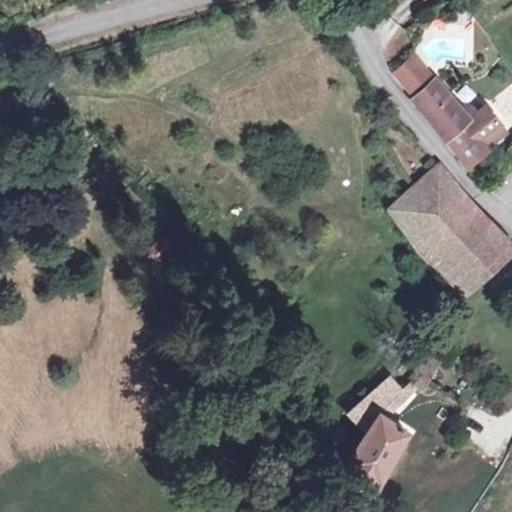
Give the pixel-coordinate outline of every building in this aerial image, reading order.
[(412,46),(385,66),(396,79),(423,59),(412,46)] [(396,79),(401,87),(436,134),(465,112),(471,107),(466,102),(458,100),(457,102),(428,66),(423,59),(396,79)] [(465,112),(436,134),(463,171),(486,155),(474,137),(495,122),(480,101),(471,107),(465,112)] [(474,137),(486,155),(508,138),(495,122),(474,137)] [(435,165),(383,209),(459,300),(511,256),(435,165)] [(421,352),(402,378),(416,388),(435,362),(421,352)] [(333,415),(339,420),(314,455),(322,462),(316,471),(339,491),(347,497),(391,433),(374,420),(399,383),(390,375),(365,411),(346,396),(333,415)]
